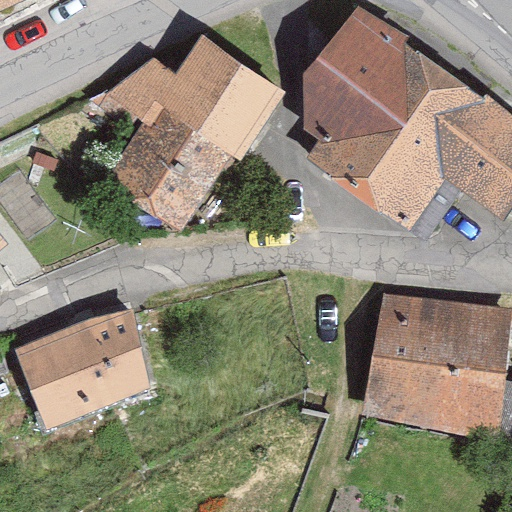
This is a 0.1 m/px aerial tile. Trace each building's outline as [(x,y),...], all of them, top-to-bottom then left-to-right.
[(0,0),(0,43),(94,0),(0,0)] [(511,117),(368,15),(312,84),(311,164),(423,232),(460,178),(511,216),(511,117)] [(301,94),(216,34),(190,73),(168,56),(104,101),(149,129),(116,178),(199,230),(248,154),(257,158),(301,94)] [(0,249),(8,243),(0,232),(0,249)] [(511,303),(396,294),(378,412),(511,436),(511,303)] [(143,311),(29,350),(54,423),(168,383),(143,311)]
